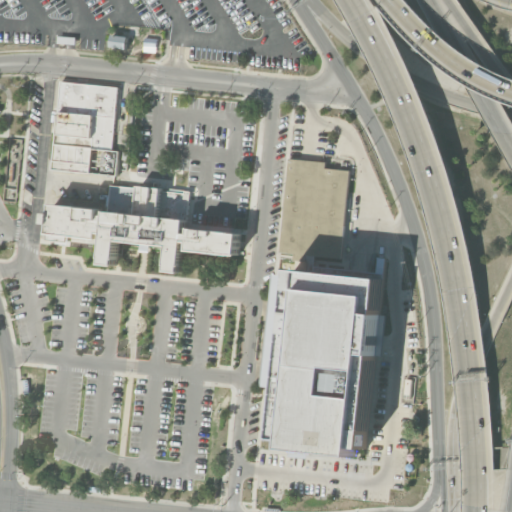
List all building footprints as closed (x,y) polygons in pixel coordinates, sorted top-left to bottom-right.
[(145,27),(160,29),(157,50),(142,48),(145,27)] [(112,34),(128,36),(127,48),(110,45),(112,34)] [(51,168),(61,81),(118,87),(111,150),(120,151),(117,176),(51,168)] [(3,199),(10,138),(23,139),(16,201),(3,199)] [(281,252),(291,157),(327,161),(327,167),(351,170),(342,259),(281,252)] [(48,233),(51,201),(104,207),(103,214),(107,214),(110,183),(192,192),(187,233),(191,234),(192,227),(241,232),(239,255),(190,249),(190,242),(186,242),(182,272),(164,270),(167,246),(120,241),(117,265),(101,263),(105,233),(101,233),(100,239),(48,233)] [(288,442),(277,441),(297,270),(385,280),(365,451),(354,450),(353,457),(287,449),(288,442)]
